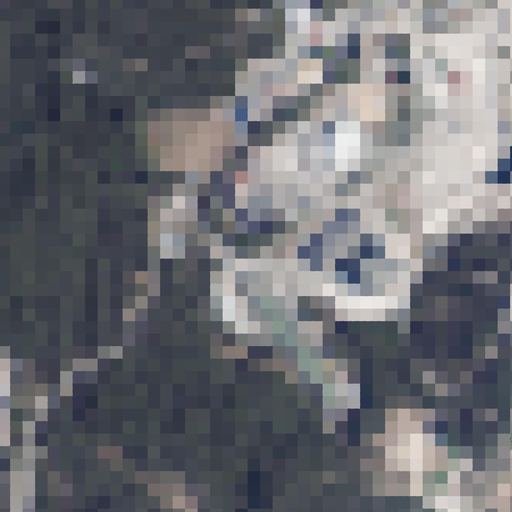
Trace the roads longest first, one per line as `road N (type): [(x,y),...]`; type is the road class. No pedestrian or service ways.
road 1 (unknown): [(143,66),(43,53),(25,77),(30,112),(89,169),(99,216),(100,315),(60,373)]
road 2 (unknown): [(143,66),(190,78),(322,33)]
road 3 (unknown): [(322,33),(359,52),(362,67),(276,133)]
road 4 (unknown): [(255,0),(230,25),(143,66)]
